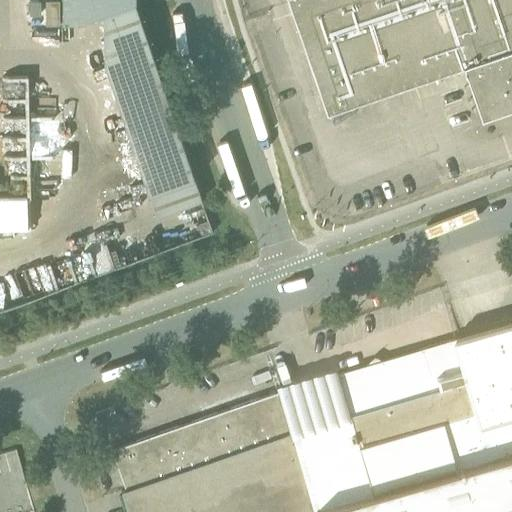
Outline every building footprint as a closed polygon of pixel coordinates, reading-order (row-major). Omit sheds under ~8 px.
[(60,0),(61,20),(61,41),(92,138),(169,113),(133,4),(133,0),(60,0)] [(511,0),(302,0),(289,5),(326,113),(462,67),(479,113),(481,118),(499,112),(511,108),(511,0)] [(39,1),(29,1),(29,16),(39,16),(39,1)] [(45,1),(45,25),(58,25),(58,1),(45,1)] [(192,178),(147,194),(155,216),(200,201),(192,178)] [(496,511),(494,504),(511,499),(511,322),(336,374),(348,415),(290,432),(314,511),(496,511)] [(314,511),(290,432),(276,393),(112,452),(125,489),(121,491),(127,511),(314,511)]
